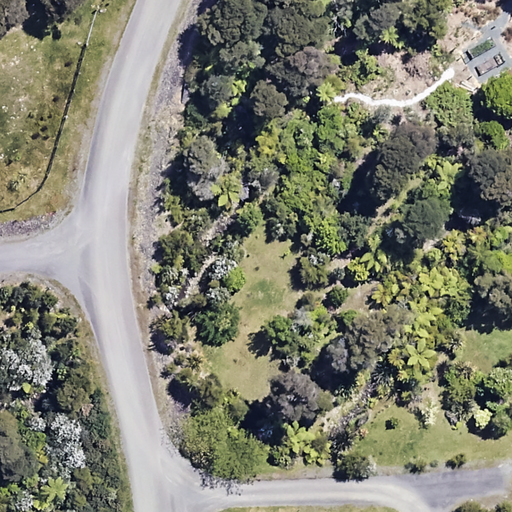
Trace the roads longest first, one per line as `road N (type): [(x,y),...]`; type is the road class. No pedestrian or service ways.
road 1 (residential): [(158,511),(101,204),(113,135),(157,0)]
road 2 (unknown): [(159,506),(337,493),(448,511)]
